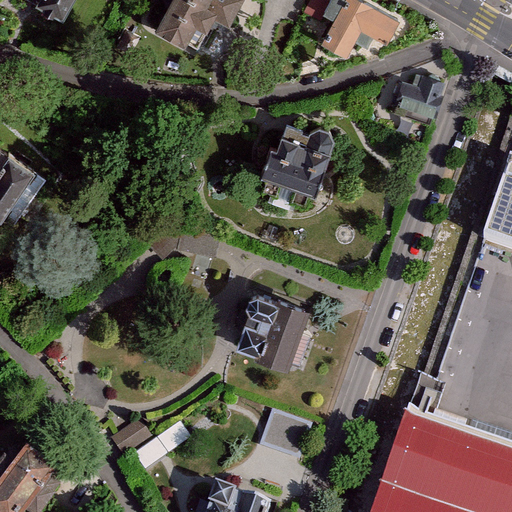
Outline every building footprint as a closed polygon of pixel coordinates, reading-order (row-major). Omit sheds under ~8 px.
[(74,0),(37,0),(68,15),(74,0)] [(175,0),(161,28),(203,50),(218,21),(236,30),(251,0),(175,0)] [(404,18),(368,0),(349,0),(327,44),(352,56),(367,29),(391,42),(404,18)] [(413,76),(400,109),(436,123),(448,90),(413,76)] [(290,113),(266,175),(315,194),(339,132),(290,113)] [(39,165),(0,139),(0,213),(5,217),(39,165)] [(511,169),(510,169),(487,240),(511,247),(511,169)] [(511,361),(511,247),(487,240),(425,423),(485,443),(511,361)] [(316,306),(259,290),(242,354),(298,370),(316,306)] [(409,418),(377,511),(511,511),(511,451),(485,443),(425,423),(409,418)] [(143,422),(118,439),(129,456),(154,439),(143,422)] [(28,451),(0,490),(0,511),(33,511),(60,475),(28,451)] [(273,511),(276,504),(212,484),(203,511),(273,511)]
